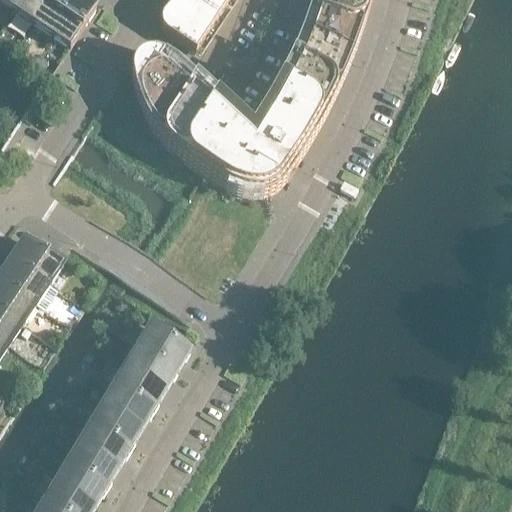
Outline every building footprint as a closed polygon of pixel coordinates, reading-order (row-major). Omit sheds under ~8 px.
[(0,0),(0,6),(14,16),(25,0),(0,0)] [(33,28),(51,0),(25,0),(14,16),(33,28)] [(51,40),(77,0),(76,0),(51,0),(33,28),(51,40)] [(69,53),(96,13),(77,0),(51,40),(69,53)] [(345,79),(348,74),(351,64),(355,54),(359,45),(362,35),(365,24),(369,13),(372,2),(372,0),(325,0),(321,16),(312,42),(301,68),(301,69),(289,94),(275,120),(253,153),(248,149),(168,75),(166,74),(158,69),(163,61),(157,58),(155,58),(151,57),(148,57),(146,58),(143,59),(141,60),(139,61),(136,63),(135,65),(134,66),(132,69),(131,72),(131,75),(131,77),(131,79),(132,84),(132,87),(133,92),(135,98),(136,103),(138,108),(139,111),(141,116),(144,120),(146,125),(147,128),(150,132),(153,137),(157,141),(160,145),(164,149),(170,155),(174,158),(182,165),(190,171),(199,177),(208,183),(212,186),(225,194),(228,196),(231,198),(234,199),(239,201),(244,202),(247,202),(250,203),(255,202),(260,202),(263,201),(266,200),(271,198),(275,195),(279,192),(282,189),(286,185),(296,169),(305,156),(308,151),(314,141),(320,131),(328,116),(333,105),(341,89),(345,79)] [(218,23),(203,13),(181,0),(178,0),(173,7),(166,15),(191,31),(207,40),(218,23)] [(289,94),(301,69),(301,68),(312,42),(321,16),(325,0),(314,0),(311,13),(302,39),(291,65),(279,90),(265,114),(251,138),(176,69),(172,66),(166,74),(168,75),(248,149),(253,153),(275,120),(289,94)] [(230,6),(220,0),(181,0),(203,13),(218,23),(230,6)] [(207,40),(191,31),(166,15),(162,19),(161,21),(161,22),(160,23),(160,24),(160,26),(160,27),(160,29),(160,30),(161,32),(161,33),(162,35),(164,37),(166,38),(195,58),(196,57),(207,40)] [(63,269),(25,245),(12,265),(49,290),(63,269)] [(49,290),(12,265),(0,283),(0,286),(36,310),(49,290)] [(36,310),(0,286),(0,315),(22,330),(36,310)] [(22,330),(0,315),(0,343),(9,350),(22,330)] [(190,357),(182,352),(150,333),(138,353),(178,377),(190,357)] [(0,363),(9,350),(0,343),(0,363)] [(178,377),(138,353),(126,372),(166,397),(178,377)] [(166,397),(126,372),(114,392),(154,416),(166,397)] [(154,416),(114,392),(102,411),(142,436),(154,416)] [(142,436),(102,411),(91,431),(131,455),(142,436)] [(131,455),(91,431),(79,450),(119,475),(131,455)] [(119,475),(79,450),(67,470),(107,494),(119,475)] [(96,511),(107,494),(67,470),(55,490),(92,511),(96,511)] [(92,511),(55,490),(44,509),(48,511),(92,511)]
